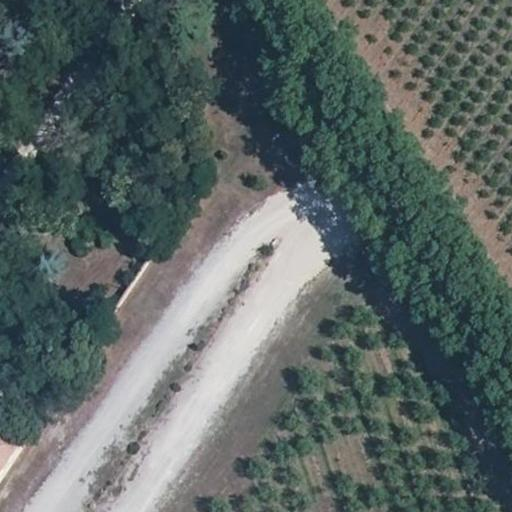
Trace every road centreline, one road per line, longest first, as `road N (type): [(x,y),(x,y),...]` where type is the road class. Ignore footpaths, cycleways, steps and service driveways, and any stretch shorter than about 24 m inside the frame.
road 1 (track): [(511,404),(251,0)]
road 2 (track): [(156,0),(0,212)]
